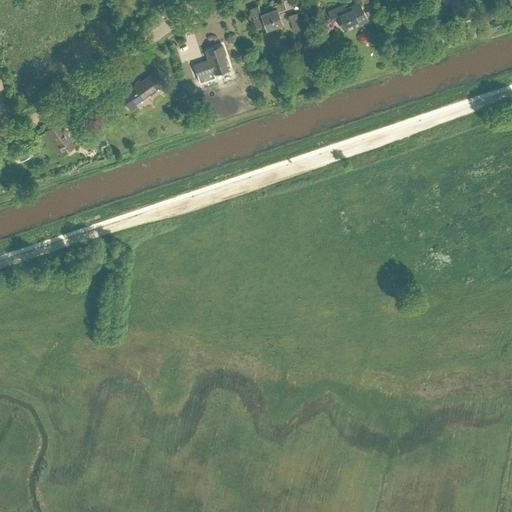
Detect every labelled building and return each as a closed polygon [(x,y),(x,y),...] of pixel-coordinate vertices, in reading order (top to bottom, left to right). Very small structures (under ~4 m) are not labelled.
[(341,3),(326,10),(331,19),(337,17),(341,26),(357,19),(359,22),(367,19),(359,0),(343,7),(341,3)] [(281,24),(276,10),(283,8),(281,1),(271,4),(272,7),(259,12),(257,5),(249,7),(256,26),(263,24),(265,29),(281,24)] [(305,27),(301,18),(296,19),(294,13),(285,15),(291,32),(305,27)] [(491,21),(493,27),(501,25),(499,18),(491,21)] [(227,67),(222,53),(224,52),(221,43),(204,48),(207,58),(192,63),(196,74),(211,69),(212,72),(227,67)] [(134,82),(135,84),(120,95),(130,109),(136,105),(135,103),(149,93),(150,95),(155,91),(154,90),(165,82),(156,69),(140,80),(139,78),(134,82)] [(194,111),(196,118),(203,115),(201,109),(194,111)] [(44,128),(60,153),(75,143),(66,130),(65,131),(57,119),(44,128)] [(93,128),(101,143),(107,139),(98,125),(93,128)] [(78,131),(87,148),(97,142),(88,126),(78,131)] [(14,147),(20,159),(30,155),(27,150),(30,149),(26,141),(14,147)]
